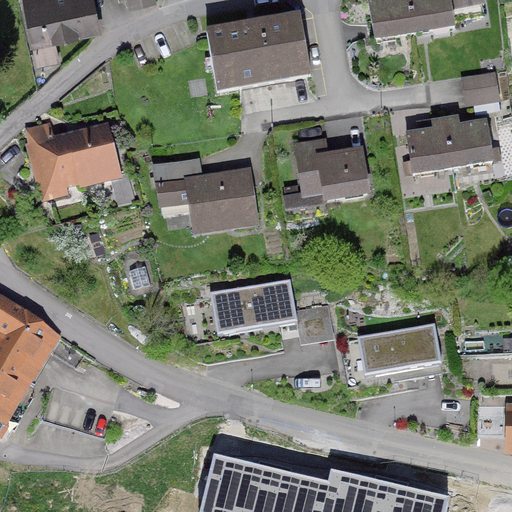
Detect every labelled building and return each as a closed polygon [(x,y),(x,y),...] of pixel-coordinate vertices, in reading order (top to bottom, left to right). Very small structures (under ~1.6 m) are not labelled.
[(95,29),(88,0),(21,0),(31,42),(95,29)] [(126,0),(129,8),(152,3),(151,0),(126,0)] [(369,23),(364,23),(367,42),(372,41),(372,42),(412,36),(406,0),(393,0),(366,5),(369,23)] [(406,0),(412,36),(452,29),(451,24),(482,19),(478,0),(406,0)] [(297,22),(205,38),(215,95),(308,79),(297,22)] [(491,76),(460,81),(462,94),(493,90),(491,76)] [(493,90),(462,94),(464,108),(495,103),(493,90)] [(443,124),(450,170),(450,172),(451,172),(451,170),(488,164),(488,166),(490,165),(484,125),(482,125),(482,127),(457,131),(456,122),(443,124)] [(430,126),(430,123),(414,126),(416,137),(406,139),(406,137),(404,138),(410,178),(412,178),(412,176),(449,170),(450,172),(450,170),(443,124),(430,126)] [(47,127),(24,133),(38,187),(39,187),(44,202),(65,196),(62,181),(76,178),(78,188),(118,178),(106,129),(52,144),(47,127)] [(358,156),(325,162),(322,144),(293,149),(301,197),(322,193),(324,203),(365,196),(358,156)] [(237,177),(198,183),(195,163),(150,170),(154,191),(156,191),(160,218),(187,213),(190,228),(229,223),(230,231),(255,227),(249,190),(239,191),(237,177)] [(133,292),(148,288),(143,269),(128,273),(133,292)] [(215,339),(295,325),(288,283),(208,296),(215,339)] [(43,348),(46,350),(54,337),(58,339),(58,338),(16,310),(0,300),(0,435),(4,430),(2,423),(26,382),(24,381),(43,348)] [(355,340),(362,381),(439,367),(432,327),(355,340)] [(477,438),(501,438),(502,408),(477,408),(476,438),(477,438)] [(330,483),(216,456),(202,511),(442,511),(445,498),(333,472),(330,483)]
